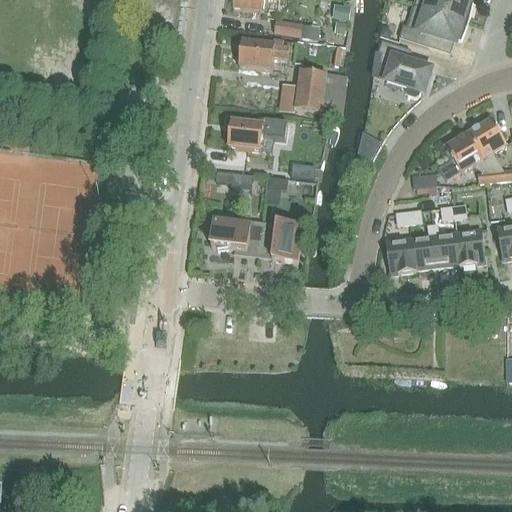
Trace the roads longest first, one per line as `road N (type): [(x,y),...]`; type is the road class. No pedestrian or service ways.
road 1 (tertiary): [(163,290),(203,0)]
road 2 (residential): [(358,309),(366,233),(387,171),(422,125),(488,83)]
road 3 (tertiary): [(130,511),(163,290)]
road 4 (residential): [(358,309),(163,290)]
road 5 (residential): [(511,297),(358,309)]
